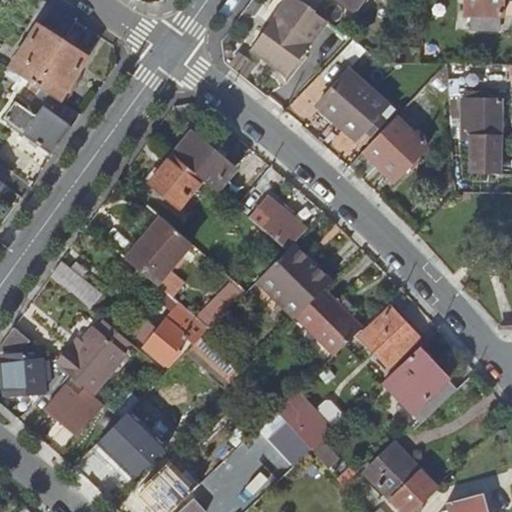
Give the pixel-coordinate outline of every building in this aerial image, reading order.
[(300,0),(289,0),(256,47),(288,71),(326,18),(300,0)] [(474,13),(474,27),(501,28),(500,14),(504,14),(503,0),(468,0),(468,13),(474,13)] [(14,72),(32,84),(63,103),(92,60),(44,28),(14,72)] [(450,87),(449,62),(439,72),(440,88),(450,87)] [(402,63),(402,75),(422,75),(422,63),(402,63)] [(348,69),(321,104),(361,137),(389,102),(348,69)] [(53,155),(82,116),(63,103),(32,84),(25,94),(42,108),(37,118),(13,103),(3,118),(25,133),(23,135),(53,155)] [(466,97),(464,169),(501,169),(503,99),(466,97)] [(396,116),(363,150),(390,174),(405,159),(411,164),(428,146),(396,116)] [(192,132),(173,155),(205,182),(215,190),(235,167),(224,158),(228,154),(220,148),(217,152),(192,132)] [(205,182),(173,155),(150,184),(181,209),(205,182)] [(405,159),(390,174),(397,180),(411,164),(405,159)] [(13,168),(0,160),(0,177),(4,181),(13,168)] [(260,188),(240,211),(261,228),(280,205),(260,188)] [(220,203),(205,222),(216,232),(232,213),(220,203)] [(292,244),(308,228),(280,205),(261,228),(287,249),(292,244)] [(128,261),(158,286),(194,242),(163,217),(128,261)] [(292,244),(287,249),(257,281),(294,318),(296,316),(324,287),(329,281),(292,244)] [(60,264),(51,276),(72,293),(92,309),(102,297),(60,264)] [(296,316),(335,354),(363,326),(324,287),(296,316)] [(202,338),(210,329),(173,299),(138,341),(166,363),(190,336),(197,343),(202,338)] [(391,306),(359,337),(388,365),(419,337),(391,306)] [(130,341),(104,319),(96,328),(123,349),(130,341)] [(56,362),(65,371),(73,377),(86,388),(92,393),(126,351),(123,349),(96,328),(93,325),(74,349),(69,346),(56,362)] [(30,341),(14,327),(0,346),(0,347),(25,348),(30,341)] [(236,372),(206,343),(198,351),(227,382),(236,372)] [(390,375),(430,415),(457,389),(419,348),(390,375)] [(31,392),(46,392),(45,383),(53,383),(52,362),(48,362),(48,358),(45,359),(45,355),(27,356),(28,354),(5,354),(5,394),(31,395),(31,392)] [(65,371),(46,392),(55,399),(64,387),(73,377),(65,371)] [(80,436),(107,405),(92,393),(86,388),(78,398),(64,387),(55,399),(46,406),(80,436)] [(269,424),(275,433),(282,427),(274,419),(269,424)] [(108,454),(133,480),(158,454),(133,429),(108,454)] [(322,439),(311,450),(328,468),(340,458),(322,439)] [(367,469),(404,511),(411,511),(439,486),(423,469),(419,473),(394,446),(367,469)] [(139,496),(154,511),(172,511),(194,492),(169,467),(139,496)] [(346,489),(364,511),(384,511),(358,479),(346,489)] [(447,505),(448,511),(489,511),(485,495),(447,505)] [(181,511),(206,511),(208,511),(196,497),(181,511)]
